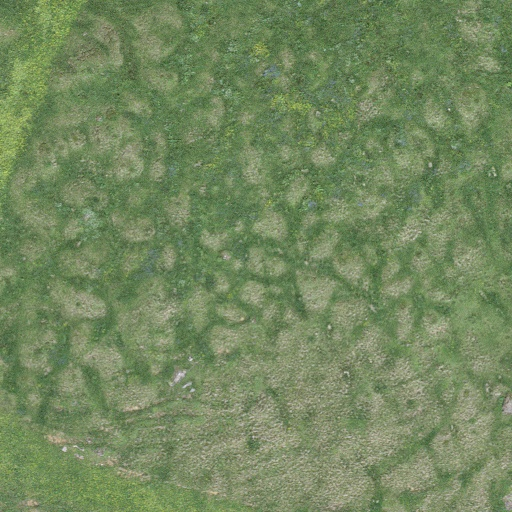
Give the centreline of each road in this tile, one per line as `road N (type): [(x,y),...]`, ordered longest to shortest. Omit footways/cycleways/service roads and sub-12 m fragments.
road 1 (track): [(0,449),(196,511)]
road 2 (track): [(64,0),(0,140)]
